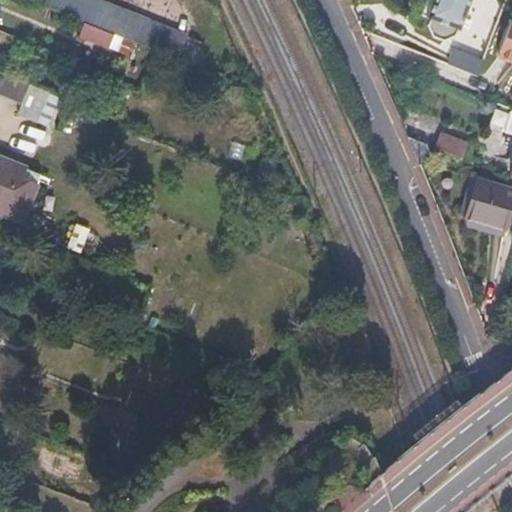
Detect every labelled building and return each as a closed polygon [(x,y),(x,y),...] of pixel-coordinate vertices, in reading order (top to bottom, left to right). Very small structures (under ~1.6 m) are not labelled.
[(189,36),(98,0),(47,0),(45,7),(72,18),(114,34),(179,60),(189,36)] [(468,0),(432,0),(426,17),(429,18),(427,25),(431,36),(442,40),(453,35),(455,28),(458,29),(468,0)] [(114,34),(72,18),(68,31),(109,48),(114,34)] [(511,19),(510,18),(496,55),(511,61),(511,19)] [(482,57),(449,44),(442,62),(475,75),(482,57)] [(4,74),(0,84),(0,94),(22,104),(18,115),(39,123),(51,93),(4,74)] [(511,109),(509,108),(503,129),(511,132),(511,164),(509,177),(511,178),(511,109)] [(469,145),(442,134),(436,148),(464,159),(469,145)] [(421,142),(407,137),(419,162),(427,158),(421,142)] [(27,168),(0,157),(0,208),(24,218),(37,186),(22,180),(27,168)] [(511,196),(511,192),(474,181),(464,219),(503,230),(511,196)] [(39,282),(9,270),(5,281),(34,293),(39,282)]
